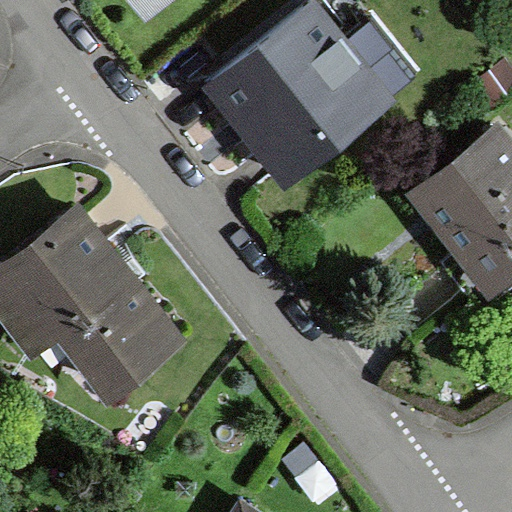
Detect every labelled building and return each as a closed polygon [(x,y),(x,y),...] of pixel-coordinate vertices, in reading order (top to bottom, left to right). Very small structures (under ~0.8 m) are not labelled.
[(322,0),(311,0),(220,77),(259,123),(297,169),(395,86),(322,0)] [(511,51),(481,76),(500,99),(511,88),(511,51)] [(511,136),(502,123),(425,181),(464,233),(494,272),(511,258),(511,136)] [(122,365),(168,329),(177,322),(130,261),(83,201),(0,265),(0,287),(37,334),(63,313),(110,374),(122,365)] [(176,339),(168,329),(122,365),(129,375),(176,339)] [(282,511),(252,490),(236,511),(282,511)]
